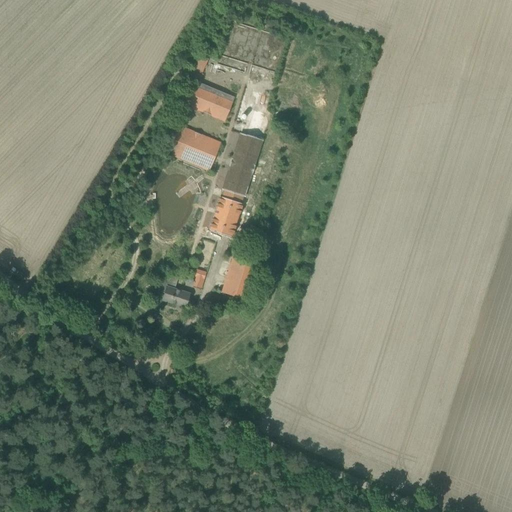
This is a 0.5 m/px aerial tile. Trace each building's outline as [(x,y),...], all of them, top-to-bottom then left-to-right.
[(198,55),(192,70),(201,73),(207,59),(198,55)] [(190,80),(181,104),(224,122),(233,98),(226,95),(224,99),(197,88),(198,83),(190,80)] [(164,153),(208,171),(219,142),(176,124),(164,153)] [(232,237),(262,140),(239,133),(208,230),(232,237)] [(205,186),(178,177),(176,182),(158,176),(148,206),(192,221),(205,186)] [(259,266),(233,257),(221,292),(248,301),(259,266)] [(161,300),(184,308),(188,294),(173,289),(177,278),(170,276),(169,279),(162,277),(157,291),(164,293),(161,300)] [(192,286),(199,288),(202,278),(195,276),(192,286)]
